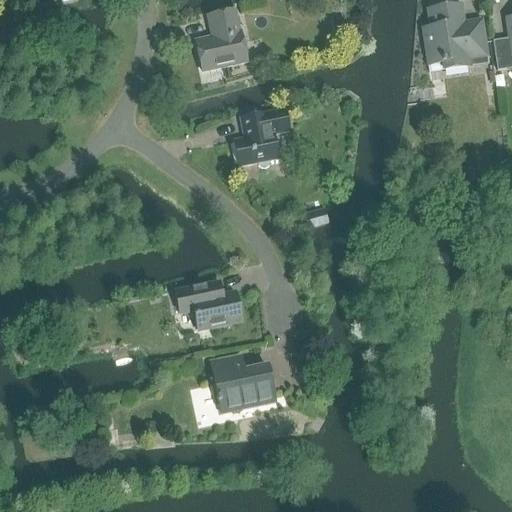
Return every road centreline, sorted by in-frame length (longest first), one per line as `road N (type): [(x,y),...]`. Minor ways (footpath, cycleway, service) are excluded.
road 1 (residential): [(287,331),(259,243),(115,129)]
road 2 (residential): [(0,198),(43,186),(115,129)]
road 3 (residential): [(115,129),(142,62),(143,0)]
